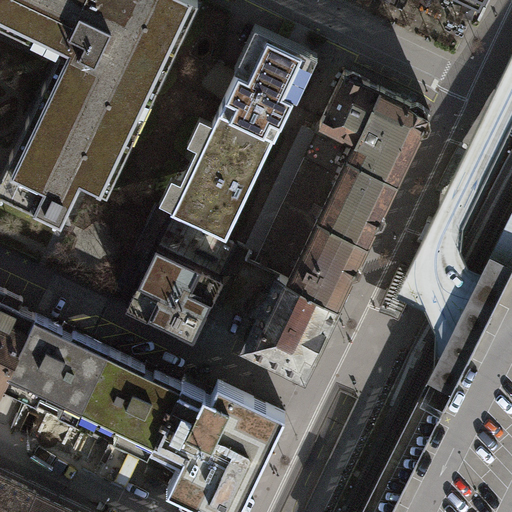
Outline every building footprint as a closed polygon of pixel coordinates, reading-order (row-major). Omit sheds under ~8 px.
[(108,191),(198,0),(0,0),(0,22),(60,52),(0,178),(0,190),(62,219),(81,178),(108,191)] [(254,25),(171,205),(225,230),(309,50),(254,25)] [(380,85),(344,68),(319,121),(258,251),(251,248),(246,258),(278,273),(289,278),(339,302),(430,108),(380,85)] [(225,230),(171,205),(125,301),(170,322),(181,299),(198,307),(233,234),(225,230)] [(511,511),(511,278),(484,265),(360,511),(511,511)] [(244,344),(305,373),(339,302),(289,278),(278,273),(244,344)] [(0,378),(2,375),(31,311),(14,304),(20,292),(0,283),(0,378)] [(75,409),(105,345),(31,311),(2,375),(75,409)] [(105,345),(75,409),(147,442),(177,379),(105,345)] [(147,442),(182,458),(169,487),(219,511),(239,511),(287,412),(220,381),(213,395),(177,379),(147,442)] [(27,511),(38,490),(0,471),(0,511),(27,511)] [(84,511),(38,490),(27,511),(84,511)]
